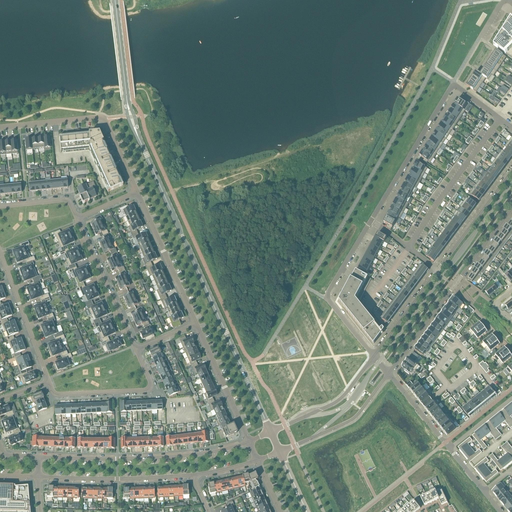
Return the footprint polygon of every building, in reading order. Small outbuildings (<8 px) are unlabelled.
[(511,19),(509,22),(507,25),(504,28),(503,31),(500,35),(499,37),(496,41),(493,45),(496,47),(501,50),(504,52),(511,44),(511,19)] [(493,55),(503,62),(506,57),(496,50),(493,55)] [(490,60),(500,67),(503,62),(493,55),(490,60)] [(500,67),(490,60),(488,62),(486,65),(497,72),(500,67)] [(493,77),(497,72),(486,65),(483,70),(491,75),(493,77)] [(488,80),(491,75),(483,70),(480,74),(486,78),(486,79),(488,80)] [(476,71),(473,76),(483,83),(486,79),(486,78),(480,74),(476,71)] [(480,88),(483,83),(473,76),(470,81),(480,88)] [(480,88),(470,81),(466,86),(476,93),(480,88)] [(454,104),(465,111),(470,104),(464,100),(462,102),(458,99),(454,104)] [(462,116),(465,111),(454,104),(451,109),(462,116)] [(448,113),(459,121),(462,116),(451,109),(448,113)] [(466,112),(458,125),(460,126),(464,120),(469,123),(471,119),(475,121),(477,118),(466,112)] [(445,118),(456,125),(459,121),(448,113),(445,118)] [(442,123),(453,130),(456,125),(445,118),(442,123)] [(450,135),(453,130),(442,123),(439,128),(450,135)] [(436,132),(446,140),(450,135),(439,128),(436,132)] [(432,137),(443,144),(446,140),(436,132),(432,137)] [(78,135),(75,135),(74,135),(74,136),(71,137),(70,136),(67,136),(66,136),(67,137),(63,138),(63,136),(59,137),(61,153),(61,150),(91,147),(92,149),(92,150),(110,191),(108,192),(123,186),(121,182),(120,183),(117,176),(118,175),(115,168),(114,169),(111,162),(112,161),(109,155),(108,155),(105,148),(106,148),(104,144),(103,145),(102,142),(103,142),(100,134),(97,136),(96,133),(89,134),(89,135),(86,135),(85,134),(81,134),(82,136),(78,136),(78,135)] [(440,149),(443,144),(432,137),(429,142),(440,149)] [(426,147),(437,154),(440,149),(429,142),(426,147)] [(511,158),(511,157),(511,151),(505,146),(507,148),(504,152),(502,150),(511,158)] [(423,151),(434,159),(437,154),(426,147),(423,151)] [(508,162),(511,158),(502,150),(499,155),(508,162)] [(423,161),(427,163),(428,162),(430,163),(434,159),(423,151),(420,156),(424,159),(423,161)] [(505,166),(508,162),(499,155),(495,159),(505,166)] [(502,171),(505,166),(495,159),(492,163),(502,171)] [(413,167),(425,174),(428,168),(425,167),(426,165),(422,163),(421,165),(416,162),(413,167)] [(499,175),(502,171),(492,163),(493,164),(490,168),(489,167),(489,168),(499,175)] [(411,172),(422,179),(425,174),(413,167),(411,172)] [(495,179),(496,179),(498,177),(497,177),(499,175),(489,168),(486,172),(495,179)] [(420,184),(422,179),(411,172),(408,177),(420,184)] [(492,184),(493,183),(494,181),(495,179),(486,172),(488,174),(485,178),(484,177),(492,184)] [(405,182),(417,189),(420,184),(408,177),(405,182)] [(489,188),(489,187),(490,188),(491,185),(492,184),(484,177),(480,181),(479,180),(479,181),(489,188)] [(486,192),(488,190),(489,188),(479,181),(476,185),(486,192)] [(80,197),(83,204),(89,201),(89,200),(99,195),(93,182),(77,189),(80,197)] [(403,187),(413,193),(412,192),(414,187),(417,189),(405,182),(403,187)] [(482,196),(486,192),(476,185),(473,189),(482,196)] [(413,193),(403,187),(400,192),(410,198),(413,193)] [(469,194),(479,201),(481,198),(483,197),(482,196),(473,189),(469,194)] [(410,198),(400,192),(397,197),(409,204),(409,203),(406,202),(409,197),(410,198)] [(409,204),(397,197),(395,203),(406,209),(409,204)] [(474,208),(476,205),(466,198),(463,202),(473,210),(474,208)] [(460,207),(470,214),(473,210),(463,202),(460,207)] [(392,208),(403,214),(406,209),(395,203),(392,208)] [(126,206),(120,209),(123,218),(125,217),(135,212),(135,211),(133,207),(129,209),(127,209),(126,206)] [(470,214),(460,207),(462,209),(459,213),(457,211),(466,218),(470,214)] [(403,214),(392,208),(389,213),(401,219),(403,214)] [(463,223),(466,218),(457,211),(453,215),(463,223)] [(135,212),(125,217),(128,222),(137,217),(136,215),(137,215),(136,212),(135,213),(135,212)] [(389,213),(386,218),(397,223),(399,218),(400,219),(401,219),(389,213)] [(94,218),(96,222),(91,224),(93,230),(102,226),(100,221),(102,219),(101,215),(94,218)] [(460,227),(463,223),(453,215),(456,217),(453,221),(450,219),(450,220),(460,227)] [(137,217),(128,222),(130,226),(128,227),(139,222),(139,220),(138,217),(137,218),(137,217)] [(386,227),(391,231),(395,222),(396,223),(397,223),(386,218),(384,223),(387,225),(386,227)] [(457,231),(460,227),(450,220),(447,224),(457,231)] [(139,222),(128,227),(132,236),(138,233),(136,230),(143,227),(141,223),(140,223),(139,222)] [(453,236),(457,231),(447,224),(449,226),(446,230),(444,228),(453,236)] [(101,233),(103,236),(109,234),(104,225),(102,226),(93,230),(96,236),(101,233)] [(503,230),(511,236),(511,235),(511,229),(506,225),(503,230)] [(450,240),(451,239),(451,240),(452,237),(453,236),(444,228),(440,233),(450,240)] [(56,237),(58,242),(71,237),(70,235),(71,235),(69,230),(61,234),(60,231),(54,233),(55,237),(56,237)] [(504,230),(501,235),(508,240),(511,236),(503,230),(504,230)] [(138,233),(132,236),(133,239),(136,238),(138,243),(138,244),(147,240),(147,238),(145,234),(139,236),(138,233)] [(378,233),(376,238),(384,242),(388,236),(384,233),(383,236),(378,233)] [(447,244),(449,242),(450,240),(440,233),(443,235),(440,239),(447,244)] [(497,238),(505,245),(508,240),(501,235),(498,239),(497,238)] [(58,242),(61,248),(60,248),(62,251),(62,252),(68,249),(66,246),(74,242),(72,238),(71,237),(58,242)] [(110,237),(99,242),(101,248),(113,243),(110,237)] [(376,238),(373,242),(382,247),(384,242),(376,238)] [(493,243),(502,249),(505,245),(497,238),(493,243)] [(147,240),(138,244),(140,249),(149,244),(148,242),(149,242),(148,239),(147,240)] [(444,248),(446,246),(447,244),(440,239),(436,243),(434,241),(444,248)] [(441,253),(441,252),(441,253),(443,250),(442,250),(444,248),(434,241),(431,246),(441,253)] [(15,257),(28,252),(26,246),(29,245),(28,242),(19,245),(20,248),(12,251),(14,256),(15,255),(15,257)] [(371,246),(380,251),(382,247),(373,242),(371,246)] [(113,243),(101,248),(104,254),(110,251),(111,255),(117,252),(115,249),(113,243)] [(494,243),(491,248),(499,253),(502,249),(493,243),(494,243)] [(149,244),(140,249),(142,254),(152,249),(151,247),(150,244),(149,245),(149,244)] [(371,246),(369,250),(378,255),(380,251),(371,246)] [(437,257),(441,253),(431,246),(432,247),(429,251),(437,257)] [(487,251),(496,258),(499,253),(491,248),(488,252),(487,251)] [(77,249),(69,252),(68,249),(62,252),(62,251),(59,252),(61,256),(64,255),(67,260),(79,255),(78,253),(79,253),(77,249)] [(152,249),(142,254),(144,258),(154,254),(153,252),(154,252),(152,249)] [(366,255),(375,259),(378,255),(369,250),(366,255)] [(425,255),(434,262),(436,259),(437,257),(429,251),(425,255)] [(484,256),(492,262),(496,258),(487,251),(484,256)] [(26,264),(33,261),(35,260),(34,257),(30,258),(28,252),(15,257),(16,259),(15,259),(17,263),(25,260),(26,264)] [(113,258),(107,261),(110,266),(121,261),(117,252),(111,255),(113,258)] [(154,254),(144,258),(144,259),(145,259),(147,264),(145,265),(146,268),(152,265),(151,262),(157,259),(155,255),(154,255),(154,254)] [(70,270),(76,267),(75,264),(82,260),(80,256),(79,255),(67,260),(69,266),(68,266),(70,270)] [(366,255),(364,259),(373,264),(375,259),(366,255)] [(484,256),(481,260),(489,266),(492,262),(484,256)] [(362,263),(371,268),(373,264),(364,259),(362,263)] [(477,264),(486,271),(489,266),(481,260),(478,265),(477,264)] [(34,265),(33,261),(26,264),(28,267),(20,270),(21,274),(22,274),(22,276),(35,271),(33,265),(34,265)] [(121,261),(110,266),(112,272),(118,270),(119,273),(125,270),(123,267),(121,268),(119,263),(121,261)] [(362,263),(360,267),(368,272),(371,268),(362,263)] [(425,274),(426,272),(427,272),(429,270),(426,267),(425,268),(420,264),(417,268),(425,274)] [(477,264),(474,269),(483,275),(486,271),(477,264)] [(152,265),(146,268),(150,277),(161,271),(161,270),(162,270),(160,266),(153,268),(152,265)] [(72,273),(75,279),(87,273),(87,271),(85,267),(77,270),(76,267),(70,270),(67,271),(69,274),(72,273)] [(357,271),(366,276),(368,272),(360,267),(357,271)] [(414,273),(421,278),(425,274),(417,268),(414,273)] [(472,273),(479,279),(483,275),(474,269),(475,269),(472,273)] [(121,276),(115,279),(118,285),(129,280),(125,270),(119,273),(121,276)] [(32,279),(33,282),(40,280),(42,279),(40,276),(38,277),(35,271),(22,276),(23,277),(23,278),(24,282),(32,279)] [(161,271),(150,277),(152,276),(154,281),(164,276),(163,274),(162,271),(162,272),(161,271)] [(368,277),(366,276),(357,271),(356,271),(339,302),(343,306),(374,344),(384,330),(383,327),(360,300),(371,279),(368,277)] [(88,275),(87,273),(75,279),(77,284),(77,285),(78,288),(84,285),(83,282),(91,279),(89,274),(88,275)] [(418,282),(421,278),(414,273),(411,277),(418,282)] [(472,283),(473,282),(477,283),(479,279),(472,273),(467,280),(472,283)] [(164,276),(154,281),(156,285),(166,281),(165,279),(166,279),(164,276)] [(408,281),(415,287),(418,282),(411,277),(408,281)] [(30,294),(42,290),(40,284),(41,284),(40,280),(33,282),(35,286),(27,289),(28,293),(29,293),(30,294)] [(129,280),(118,285),(120,290),(129,286),(127,281),(129,280)] [(166,281),(156,285),(159,290),(156,291),(157,291),(168,286),(167,284),(168,284),(167,281),(166,281)] [(412,291),(415,287),(408,281),(405,285),(412,291)] [(496,283),(485,292),(489,297),(500,288),(496,283)] [(84,297),(84,296),(96,291),(95,290),(95,289),(93,285),(86,288),(84,285),(78,288),(76,289),(77,293),(80,291),(83,297),(84,297)] [(401,289),(409,295),(412,291),(405,285),(401,289)] [(168,286),(157,291),(160,300),(166,297),(165,294),(171,291),(169,287),(168,286)] [(406,299),(409,295),(401,289),(398,293),(406,299)] [(40,301),(49,298),(48,294),(45,295),(42,290),(30,294),(30,296),(31,301),(39,298),(40,301)] [(86,306),(92,304),(91,300),(99,297),(97,293),(96,293),(96,291),(84,296),(84,297),(87,302),(85,303),(86,306)] [(123,297),(126,303),(135,299),(132,293),(123,297)] [(395,297),(403,303),(406,299),(398,293),(395,297)] [(454,297),(450,301),(460,309),(459,308),(462,304),(460,301),(460,298),(456,294),(454,297)] [(166,297),(160,300),(164,308),(176,303),(175,302),(176,302),(174,297),(168,300),(166,297)] [(400,307),(403,303),(395,297),(392,301),(400,307)] [(42,304),(34,307),(35,312),(36,312),(37,313),(50,308),(47,303),(51,301),(49,298),(40,301),(42,304)] [(126,303),(129,309),(138,305),(135,299),(126,303)] [(389,305),(397,311),(400,307),(392,301),(389,305)] [(447,306),(457,313),(460,309),(450,301),(448,304),(448,305),(447,306)] [(88,310),(89,309),(91,315),(92,315),(104,309),(103,308),(104,308),(102,303),(94,307),(92,304),(86,306),(88,310)] [(176,303),(164,308),(164,309),(166,308),(169,312),(178,308),(177,306),(178,306),(177,303),(176,303)] [(1,304),(0,304),(0,313),(10,310),(9,305),(8,306),(8,304),(2,307),(1,304)] [(394,315),(397,311),(389,305),(386,309),(394,315)] [(453,317),(456,313),(457,313),(447,306),(446,308),(446,307),(444,310),(453,317)] [(137,313),(132,315),(134,321),(145,316),(141,307),(136,309),(137,313)] [(50,308),(37,313),(37,315),(38,320),(46,317),(48,320),(54,317),(52,314),(50,308)] [(178,308),(169,312),(169,313),(171,317),(180,313),(179,311),(180,311),(179,308),(178,308)] [(101,322),(99,319),(107,315),(105,311),(104,311),(104,309),(92,315),(95,320),(93,321),(95,325),(101,322)] [(383,313),(391,319),(394,315),(386,309),(383,313)] [(0,319),(1,323),(7,321),(6,318),(12,316),(11,315),(12,314),(10,310),(0,313),(0,319)] [(451,322),(450,321),(453,317),(444,310),(442,313),(441,315),(451,322)] [(171,317),(169,318),(173,329),(181,325),(179,320),(183,318),(181,314),(180,313),(171,317)] [(391,319),(383,313),(380,318),(385,322),(385,323),(388,325),(390,322),(389,322),(391,319)] [(437,319),(438,319),(447,326),(451,322),(441,315),(440,316),(439,316),(437,319)] [(145,316),(134,321),(137,327),(142,324),(144,328),(150,325),(145,316)] [(49,323),(41,326),(43,330),(44,332),(57,327),(55,327),(53,322),(55,321),(54,317),(48,320),(49,323)] [(447,326),(438,319),(437,319),(435,322),(434,323),(444,331),(444,330),(443,330),(446,326),(447,326)] [(7,321),(1,323),(5,332),(17,327),(15,323),(14,322),(8,324),(7,321)] [(99,333),(112,328),(111,326),(112,326),(110,321),(102,325),(101,322),(95,325),(96,328),(97,328),(99,333)] [(431,327),(431,328),(441,335),(444,331),(434,323),(433,325),(431,327)] [(482,325),(480,326),(478,323),(468,331),(472,336),(484,327),(482,325)] [(145,331),(140,333),(143,340),(145,339),(146,341),(155,338),(153,335),(152,335),(150,329),(152,328),(150,325),(144,328),(145,331)] [(5,332),(6,331),(8,337),(7,337),(8,340),(14,338),(13,335),(18,333),(18,332),(19,332),(17,327),(5,332)] [(63,335),(62,332),(59,333),(57,327),(44,332),(44,334),(45,338),(53,335),(55,338),(63,335)] [(485,329),(484,327),(472,336),(472,337),(474,335),(478,340),(486,333),(484,330),(485,329)] [(103,343),(109,340),(107,337),(115,333),(113,329),(112,328),(99,333),(102,339),(101,339),(103,343)] [(431,328),(430,329),(428,332),(438,339),(441,335),(431,328)] [(434,344),(438,339),(428,332),(427,333),(426,333),(424,336),(425,336),(434,344)] [(50,349),(51,351),(64,346),(62,340),(65,339),(63,335),(55,338),(56,342),(48,345),(50,349)] [(431,348),(434,344),(425,336),(424,338),(423,338),(421,340),(421,341),(431,348)] [(485,349),(495,341),(496,339),(494,337),(493,338),(491,336),(483,342),(487,347),(485,349)] [(179,340),(183,348),(194,343),(191,338),(186,340),(185,337),(179,340)] [(14,338),(8,340),(11,348),(23,344),(22,340),(21,340),(21,339),(15,341),(14,338)] [(499,345),(497,343),(498,342),(496,339),(495,341),(485,349),(489,354),(499,345)] [(117,340),(110,343),(109,340),(103,343),(100,344),(102,347),(105,346),(108,352),(113,350),(114,350),(118,349),(117,348),(120,347),(120,346),(121,346),(118,340),(118,341),(117,340)] [(420,342),(418,345),(428,352),(427,351),(430,347),(431,348),(421,341),(420,342)] [(194,343),(183,348),(185,353),(196,348),(194,343)] [(25,350),(24,349),(25,349),(23,344),(11,348),(11,349),(13,349),(15,354),(13,355),(14,358),(20,355),(19,353),(25,350)] [(415,349),(425,357),(428,352),(418,345),(417,346),(415,349)] [(66,351),(64,346),(51,351),(51,352),(51,353),(53,357),(60,354),(62,357),(68,355),(67,351),(66,351)] [(151,357),(160,353),(159,351),(158,348),(149,352),(150,355),(151,357)] [(196,348),(185,353),(187,358),(198,353),(196,348)] [(509,352),(507,350),(505,351),(503,348),(493,356),(497,361),(509,352)] [(497,361),(501,366),(511,358),(509,355),(511,354),(509,352),(497,361)] [(151,357),(152,357),(154,362),(162,358),(160,354),(160,353),(151,357)] [(201,359),(198,353),(187,358),(191,366),(197,364),(196,361),(201,359)] [(68,355),(62,357),(63,360),(56,363),(56,364),(55,364),(57,369),(58,369),(58,370),(61,369),(62,369),(66,368),(66,367),(71,365),(69,359),(72,357),(70,354),(68,355)] [(20,355),(14,358),(17,366),(30,361),(28,357),(28,358),(27,356),(21,358),(20,355)] [(154,362),(156,367),(164,363),(167,362),(165,357),(162,358),(154,362)] [(415,370),(419,366),(408,358),(405,363),(415,370)] [(31,368),(31,366),(32,366),(30,361),(17,366),(21,375),(19,375),(20,375),(27,373),(26,370),(31,368)] [(156,367),(158,372),(166,368),(164,363),(156,367)] [(405,363),(402,367),(412,375),(415,370),(405,363)] [(198,366),(197,364),(191,366),(195,375),(206,370),(203,364),(198,366)] [(160,377),(171,372),(172,372),(170,367),(166,368),(158,372),(160,377)] [(197,374),(199,379),(208,375),(206,370),(195,375),(197,374)] [(160,377),(163,382),(173,377),(171,372),(160,377)] [(27,373),(20,375),(23,384),(26,383),(26,384),(30,383),(30,382),(36,380),(35,378),(36,378),(35,374),(34,374),(34,373),(28,375),(27,373)] [(210,380),(208,375),(199,379),(202,384),(210,380)] [(165,387),(175,382),(173,377),(163,382),(165,387)] [(212,385),(210,380),(202,384),(204,389),(212,385)] [(165,387),(167,392),(178,387),(175,388),(173,383),(176,382),(175,382),(165,387)] [(423,386),(421,387),(417,383),(414,386),(409,389),(413,394),(423,386)] [(214,389),(212,385),(204,389),(206,393),(204,394),(215,390),(214,389)] [(417,399),(427,390),(423,386),(413,394),(417,399)] [(178,387),(167,392),(169,397),(180,392),(178,387)] [(496,395),(490,387),(485,391),(491,398),(496,395)] [(213,400),(212,397),(217,395),(215,390),(204,394),(208,403),(213,400)] [(417,399),(421,403),(431,395),(427,390),(417,399)] [(491,398),(485,391),(481,395),(487,402),(491,398)] [(43,398),(42,396),(41,393),(30,397),(32,403),(43,398)] [(487,402),(481,395),(476,398),(482,406),(487,402)] [(43,398),(32,403),(35,402),(36,407),(34,408),(45,404),(43,399),(43,398)] [(482,406),(476,398),(472,402),(478,409),(482,406)] [(208,403),(211,411),(222,406),(220,401),(215,403),(213,400),(208,403)] [(424,408),(428,413),(438,405),(434,400),(424,408)] [(478,409),(472,402),(467,405),(473,413),(478,409)] [(47,409),(45,404),(34,408),(36,413),(47,409)] [(0,407),(0,416),(6,414),(7,417),(13,414),(10,405),(2,408),(2,407),(0,407)] [(432,417),(442,409),(438,405),(428,413),(432,417)] [(473,413),(467,405),(463,409),(469,417),(473,413)] [(502,412),(511,424),(511,418),(511,416),(511,415),(511,409),(509,405),(505,408),(506,409),(502,412)] [(222,407),(222,406),(211,411),(211,412),(214,410),(216,415),(224,411),(222,407)] [(436,422),(446,414),(442,409),(432,417),(436,422)] [(224,411),(216,415),(218,420),(216,421),(226,416),(224,411)] [(511,428),(511,427),(511,424),(502,412),(498,415),(497,414),(494,417),(500,425),(505,421),(509,426),(510,426),(511,428)] [(13,414),(7,417),(8,419),(2,422),(2,423),(1,423),(3,427),(4,428),(17,423),(13,414)] [(436,422),(439,427),(450,419),(446,414),(436,422)] [(226,416),(216,421),(218,426),(229,421),(226,416)] [(487,424),(499,438),(501,436),(499,434),(500,433),(496,428),(500,425),(494,417),(490,420),(491,421),(487,424)] [(439,427),(443,431),(453,423),(450,419),(439,427)] [(229,421),(218,426),(220,425),(222,430),(231,426),(229,421)] [(17,423),(4,428),(5,430),(4,430),(5,433),(6,433),(13,431),(14,434),(20,431),(17,423)] [(457,428),(453,423),(443,431),(447,436),(457,428)] [(496,440),(497,440),(499,438),(487,424),(483,427),(483,426),(479,429),(486,437),(490,433),(494,438),(495,437),(496,440)] [(225,438),(234,434),(237,433),(234,427),(234,425),(233,425),(231,426),(222,430),(225,438)] [(472,436),(484,450),(486,448),(484,446),(485,445),(481,440),(486,437),(479,429),(476,432),(472,436)] [(20,431),(14,434),(15,437),(8,439),(9,440),(8,440),(9,445),(10,444),(11,445),(12,446),(16,444),(16,443),(23,441),(20,431)] [(39,437),(33,437),(32,441),(31,441),(30,445),(32,445),(32,447),(38,447),(39,437)] [(460,452),(463,455),(471,449),(468,445),(472,441),(470,438),(458,447),(461,451),(460,452)] [(511,461),(511,454),(504,445),(502,446),(504,449),(503,449),(507,454),(502,458),(509,466),(511,463),(511,462),(511,461)] [(482,453),(479,449),(475,453),(471,449),(463,455),(466,459),(467,458),(470,462),(482,453)] [(505,468),(509,466),(502,458),(498,461),(494,456),(493,457),(491,455),(489,457),(501,471),(505,468)] [(487,469),(484,465),(489,461),(486,458),(474,467),(477,471),(477,472),(480,476),(487,469)] [(491,473),(487,469),(480,476),(482,479),(483,478),(486,483),(498,473),(496,470),(491,473)] [(248,474),(242,476),(245,486),(245,484),(250,483),(255,480),(258,479),(256,477),(255,473),(253,474),(248,476),(248,474)] [(242,476),(239,477),(239,478),(237,478),(239,488),(245,486),(242,476)] [(233,489),(239,488),(237,478),(234,479),(234,478),(231,479),(233,489)] [(231,479),(227,480),(228,480),(225,481),(227,490),(233,489),(231,479)] [(255,480),(250,483),(252,487),(250,488),(250,489),(251,492),(259,488),(259,487),(257,482),(256,482),(255,480)] [(222,492),(227,490),(225,481),(223,481),(219,482),(222,492)] [(214,483),(213,483),(216,493),(222,492),(219,482),(216,483),(214,484),(214,483)] [(495,496),(497,495),(506,487),(504,489),(500,484),(493,490),(495,492),(493,494),(495,496)] [(0,511),(29,511),(28,486),(15,487),(15,486),(0,485),(0,511)] [(498,497),(500,499),(510,491),(506,487),(497,495),(495,496),(497,498),(498,497)] [(250,493),(252,498),(262,493),(261,491),(260,491),(259,488),(251,492),(250,492),(250,493)] [(434,488),(429,490),(430,493),(434,501),(439,499),(440,499),(437,493),(435,490),(434,488)] [(442,491),(437,493),(440,499),(439,499),(440,501),(442,505),(448,503),(442,491)] [(510,492),(510,491),(500,499),(502,501),(501,502),(502,505),(511,497),(508,493),(510,492)] [(252,498),(254,502),(263,498),(262,496),(263,496),(262,493),(252,498)] [(430,493),(426,495),(430,503),(434,501),(430,493)] [(426,495),(421,497),(425,506),(430,503),(426,495)] [(507,508),(511,504),(511,496),(511,497),(502,505),(504,507),(506,506),(507,508)] [(263,498),(254,502),(256,507),(266,503),(265,500),(265,501),(263,498)] [(220,511),(219,511),(234,511),(235,511),(233,506),(234,506),(232,502),(232,501),(226,503),(227,504),(226,505),(228,508),(220,511)] [(415,501),(410,505),(415,511),(416,511),(420,508),(415,501)] [(256,507),(258,511),(259,511),(268,508),(267,506),(267,505),(266,503),(256,507)]
